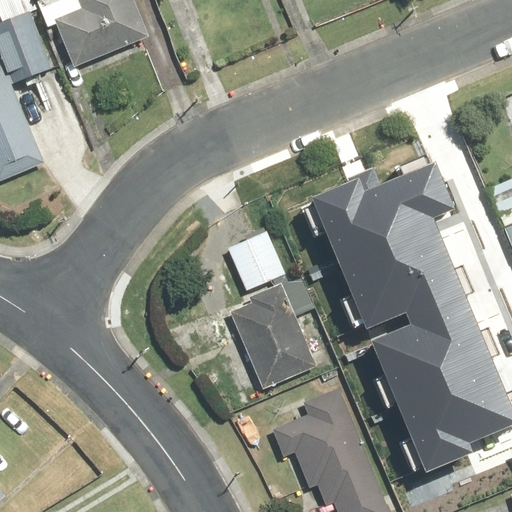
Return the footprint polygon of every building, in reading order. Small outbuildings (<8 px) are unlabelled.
[(50,0),(79,71),(157,40),(141,0),(50,0)] [(0,178),(1,180),(49,162),(5,48),(0,50),(0,178)] [(380,338),(430,464),(471,448),(466,438),(511,420),(511,417),(430,210),(445,204),(431,167),(369,192),(366,183),(324,200),(372,321),(405,308),(413,326),(380,338)] [(291,266),(274,225),(232,242),(249,283),(291,266)] [(287,276),(230,299),(267,387),(323,363),(287,276)] [(511,329),(497,336),(511,368),(511,329)] [(397,511),(343,383),(273,411),(292,456),(303,451),(328,511),(397,511)] [(0,501),(10,492),(0,482),(0,501)]
